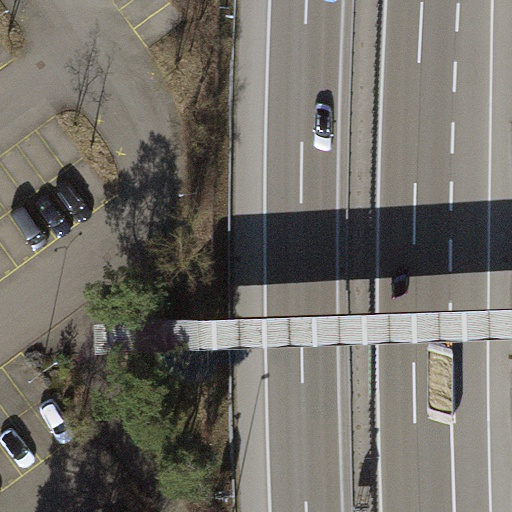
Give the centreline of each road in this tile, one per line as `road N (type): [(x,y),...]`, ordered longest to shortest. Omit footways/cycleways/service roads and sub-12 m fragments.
road 1 (motorway): [(423,511),(426,0)]
road 2 (motorway): [(305,0),(305,511)]
